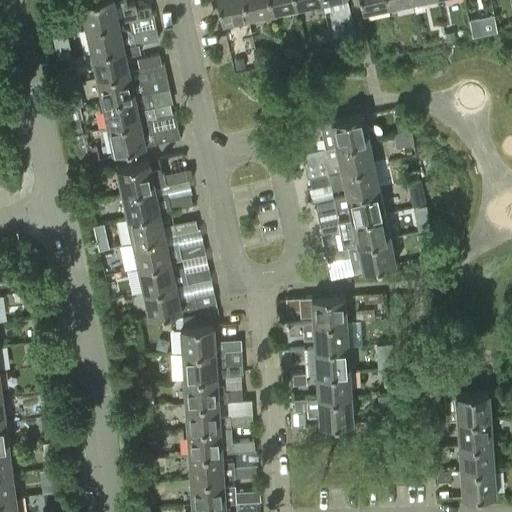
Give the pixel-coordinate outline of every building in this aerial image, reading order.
[(84,0),(82,1),(87,26),(120,19),(120,20),(153,13),(151,3),(138,6),(137,1),(129,2),(128,0),(84,0)] [(217,0),(222,22),(248,16),(244,0),(217,0)] [(244,0),(248,16),(272,11),(269,0),(244,0)] [(269,0),(272,11),(297,5),(295,0),(269,0)] [(360,0),(363,10),(388,5),(387,0),(360,0)] [(469,32),(492,30),(491,13),(467,16),(469,32)] [(120,19),(87,26),(92,51),(125,44),(125,45),(156,38),(154,28),(134,32),(133,31),(133,30),(132,29),(131,28),(130,28),(129,27),(127,27),(122,28),(120,20),(120,19)] [(453,31),(445,33),(447,40),(454,39),(453,31)] [(69,43),(54,46),(57,59),(71,56),(69,43)] [(98,76),(131,69),(125,45),(125,44),(92,51),(98,76)] [(162,63),(159,53),(137,58),(139,68),(162,63)] [(245,67),(243,57),(233,60),(236,69),(245,67)] [(131,69),(98,76),(103,100),(136,93),(131,69)] [(165,77),(142,82),(145,92),(167,87),(165,77)] [(141,118),(141,119),(172,113),(170,102),(139,108),(136,93),(103,100),(108,125),(141,118)] [(364,113),(331,120),(298,127),(301,138),(334,131),(337,144),(337,145),(369,138),(364,113)] [(82,131),(80,118),(71,120),(74,133),(82,131)] [(146,143),(157,141),(178,137),(175,127),(155,131),(154,125),(143,127),(141,119),(141,118),(108,125),(114,151),(147,144),(146,143)] [(397,132),(408,129),(406,119),(395,122),(397,132)] [(89,147),(86,131),(78,133),(74,134),(79,155),(80,154),(81,162),(84,161),(99,157),(96,145),(89,147)] [(337,144),(326,147),(304,152),(306,162),(327,157),(328,164),(340,161),(342,170),(375,163),(369,138),(337,145),(337,144)] [(117,166),(122,192),(155,184),(156,186),(187,179),(184,168),(162,173),(161,166),(152,168),(150,159),(117,166)] [(380,188),(375,163),(342,170),(309,177),(311,187),(331,182),(332,189),(345,186),(347,195),(380,188)] [(411,194),(424,191),(422,180),(408,183),(411,194)] [(122,192),(128,217),(161,210),(192,203),(190,193),(169,197),(168,191),(157,193),(156,186),(155,184),(122,192)] [(352,218),(353,220),(385,213),(380,188),(347,195),(314,202),(316,211),(339,206),(351,211),(352,218)] [(133,242),(166,235),(166,234),(197,228),(195,218),(164,224),(161,210),(128,217),(133,242)] [(390,237),(385,213),(353,220),(352,218),(319,225),(322,236),(344,231),(346,231),(355,233),(358,244),(390,237)] [(166,235),(133,242),(138,266),(171,258),(171,260),(203,253),(200,242),(179,247),(178,240),(168,243),(166,235)] [(363,269),(395,262),(396,262),(390,237),(358,244),(363,269)] [(109,247),(107,239),(97,241),(98,249),(99,249),(109,247)] [(325,250),(327,261),(349,255),(347,245),(325,250)] [(173,268),(171,260),(171,258),(138,266),(144,291),(177,284),(208,277),(206,267),(184,272),(182,267),(173,268)] [(144,291),(149,315),(182,308),(213,302),(211,291),(180,298),(177,284),(144,291)] [(23,291),(13,293),(14,300),(24,299),(23,291)] [(311,296),(301,296),(287,297),(288,308),(301,307),(302,313),(312,312),(313,321),(346,319),(344,294),(311,296)] [(200,324),(200,313),(184,314),(185,326),(200,324)] [(348,344),(346,319),(313,321),(302,321),(288,322),(289,333),(303,332),(303,338),(314,337),(314,346),(314,347),(348,344)] [(180,326),(182,353),(215,351),(213,324),(200,324),(185,326),(180,326)] [(224,339),(225,349),(239,348),(238,338),(224,339)] [(377,367),(387,366),(393,366),(392,342),(386,342),(376,343),(377,367)] [(349,370),(348,344),(314,347),(314,346),(290,348),(291,358),(304,358),(305,372),(305,373),(306,373),(316,372),(349,370)] [(216,364),(215,351),(182,353),(183,378),(217,375),(240,374),(240,363),(216,364)] [(316,372),(317,397),(351,395),(349,370),(316,372)] [(306,383),(306,373),(305,373),(305,372),(292,373),(293,383),(306,383)] [(217,375),(183,378),(185,402),(219,400),(242,399),(241,388),(218,389),(217,375)] [(488,390),(445,393),(431,394),(432,405),(445,404),(446,418),(457,417),(457,418),(490,416),(488,390)] [(352,421),(351,395),(317,397),(293,398),(294,409),(307,408),(307,414),(318,413),(319,423),(352,421)] [(378,405),(391,404),(391,395),(389,395),(377,396),(378,405)] [(220,425),(220,426),(230,425),(252,423),(252,413),(220,414),(219,400),(185,402),(187,427),(220,425)] [(154,424),(153,405),(144,406),(146,425),(154,424)] [(491,442),(490,416),(457,418),(458,444),(491,442)] [(446,418),(433,419),(433,430),(447,429),(446,418)] [(0,447),(10,446),(6,421),(0,421),(0,447)] [(231,439),(230,425),(220,426),(220,425),(187,427),(188,453),(222,451),(254,449),(253,438),(231,439)] [(51,450),(50,441),(49,441),(43,442),(44,451),(51,450)] [(160,453),(160,446),(155,442),(148,442),(149,454),(160,453)] [(458,444),(460,469),(493,467),(491,442),(458,444)] [(434,444),(435,455),(449,454),(448,444),(434,444)] [(0,473),(13,471),(10,446),(0,447),(0,473)] [(223,465),(222,451),(188,453),(190,479),(224,476),(256,474),(255,464),(223,465)] [(495,493),(493,467),(460,469),(462,495),(495,493)] [(157,480),(156,468),(147,469),(148,480),(157,480)] [(436,470),(436,480),(450,479),(450,469),(436,470)] [(13,471),(0,473),(0,498),(16,497),(13,471)] [(190,479),(192,504),(225,501),(235,501),(257,499),(257,489),(234,490),(234,485),(224,485),(224,476),(190,479)] [(0,511),(18,511),(16,497),(0,498),(0,511)] [(226,511),(225,501),(192,504),(192,511),(226,511)]
